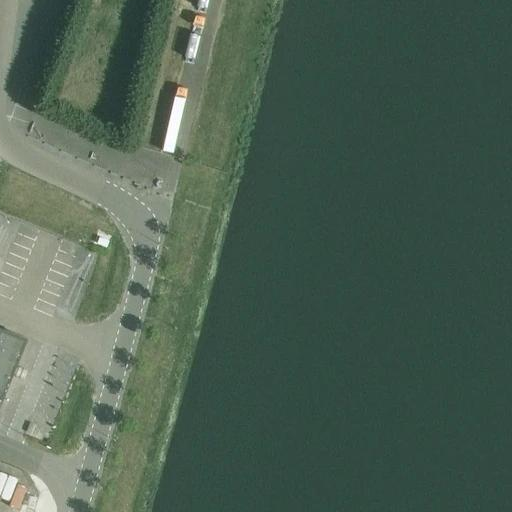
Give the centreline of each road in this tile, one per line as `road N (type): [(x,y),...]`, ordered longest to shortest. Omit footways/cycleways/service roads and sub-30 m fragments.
road 1 (unclassified): [(85,483),(147,263),(147,231),(135,211)]
road 2 (unclassified): [(135,211),(160,185),(202,0)]
road 3 (unclassified): [(135,211),(104,184),(43,164),(8,141),(0,114)]
